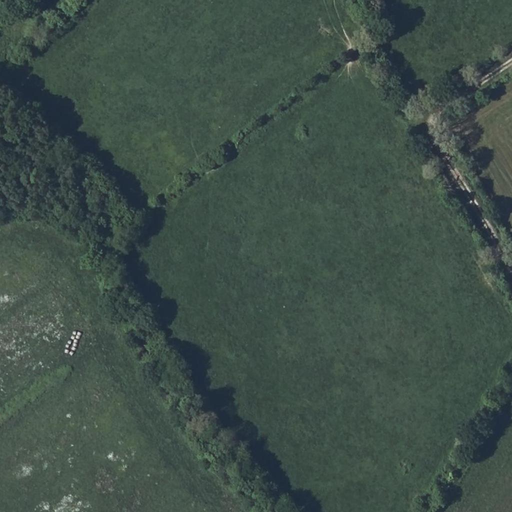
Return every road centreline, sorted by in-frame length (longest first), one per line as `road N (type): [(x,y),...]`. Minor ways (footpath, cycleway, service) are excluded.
road 1 (track): [(274,511),(206,434),(95,248),(48,213),(0,202)]
road 2 (track): [(511,274),(427,123),(511,61)]
